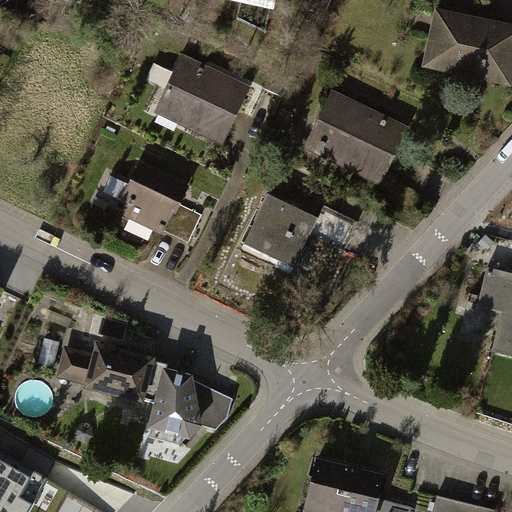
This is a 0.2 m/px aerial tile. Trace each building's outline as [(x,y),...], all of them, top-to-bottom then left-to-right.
[(511,23),(436,8),(425,62),(511,78),(511,23)] [(209,69),(183,57),(156,112),(227,146),(253,90),(209,69)] [(410,129),(334,94),(309,149),(385,183),(410,129)] [(189,186),(140,162),(120,203),(123,204),(119,213),(163,234),(164,231),(188,243),(202,215),(180,204),(189,186)] [(316,216),(270,194),(247,240),(293,263),(316,216)] [(511,280),(482,273),(473,311),(498,317),(489,354),(511,359),(511,280)] [(172,372),(69,348),(60,387),(163,411),(172,372)] [(28,511),(48,478),(0,450),(0,511),(28,511)] [(379,511),(387,480),(320,465),(310,509),(323,511),(379,511)] [(386,495),(383,511),(412,511),(414,498),(386,495)] [(491,511),(439,499),(435,511),(491,511)]
